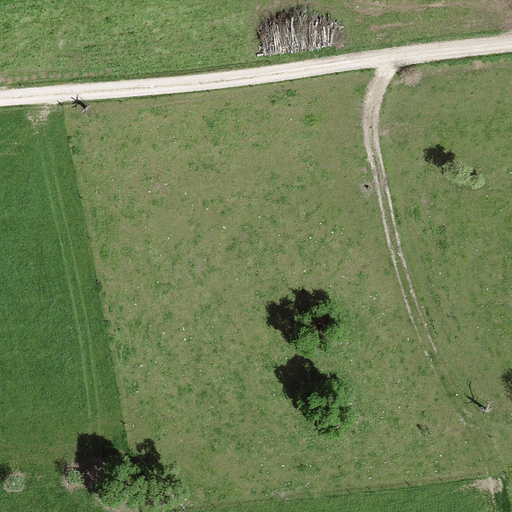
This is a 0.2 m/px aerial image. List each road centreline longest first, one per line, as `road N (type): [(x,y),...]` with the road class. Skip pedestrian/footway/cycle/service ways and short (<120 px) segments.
road 1 (track): [(511,41),(190,87),(0,95)]
road 2 (track): [(395,56),(374,111),(376,165),(435,358),(503,511)]
